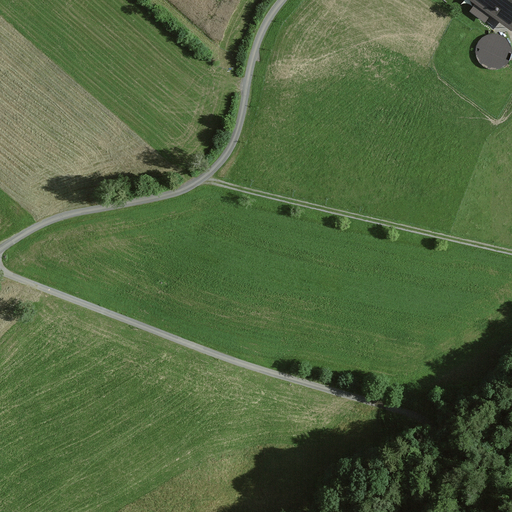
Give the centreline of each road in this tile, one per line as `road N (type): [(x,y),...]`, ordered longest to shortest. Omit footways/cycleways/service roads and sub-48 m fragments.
road 1 (unclassified): [(434,511),(442,446),(421,418),(209,351),(0,266)]
road 2 (residential): [(0,247),(59,214),(182,189),(215,165),(239,120),(256,37),(280,0)]
road 3 (track): [(200,175),(511,251)]
